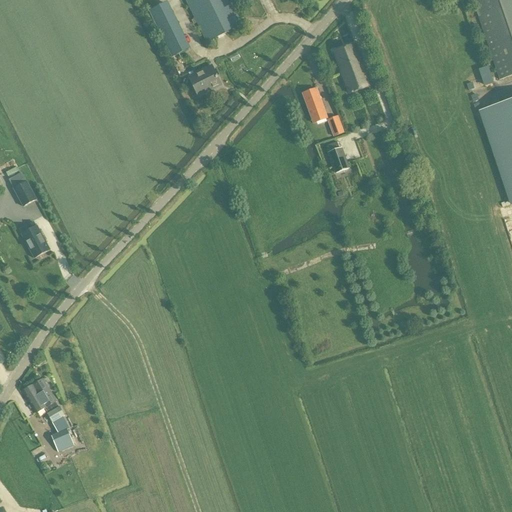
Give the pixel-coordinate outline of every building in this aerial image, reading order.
[(186,0),(207,42),(243,24),(230,0),(186,0)] [(511,0),(472,0),(497,70),(500,80),(511,75),(511,0)] [(172,57),(188,49),(165,3),(149,12),(172,57)] [(349,94),(370,86),(355,44),(334,52),(349,94)] [(198,97),(221,86),(212,67),(189,77),(198,97)] [(303,94),(310,114),(313,123),(327,118),(316,89),(303,94)] [(511,101),(481,112),(511,202),(511,101)] [(344,133),(338,116),(327,119),(333,137),(344,133)] [(348,169),(341,149),(328,154),(335,174),(348,169)] [(23,207),(36,200),(27,182),(14,189),(23,207)] [(36,227),(34,222),(27,226),(30,230),(21,234),(34,258),(50,250),(37,226),(36,227)] [(36,413),(55,402),(42,379),(23,391),(36,413)] [(58,452),(74,445),(67,430),(70,428),(63,417),(65,415),(59,407),(47,414),(58,433),(51,436),(58,452)] [(64,470),(74,492),(87,487),(81,473),(87,471),(84,462),(64,470)]
